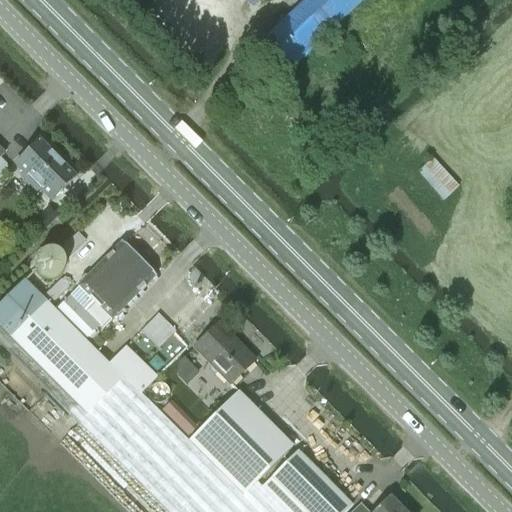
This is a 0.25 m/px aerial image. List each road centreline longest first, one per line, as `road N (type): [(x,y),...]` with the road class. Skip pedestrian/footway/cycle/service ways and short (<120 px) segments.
road 1 (unclassified): [(500,511),(0,11)]
road 2 (primary): [(38,0),(511,473)]
